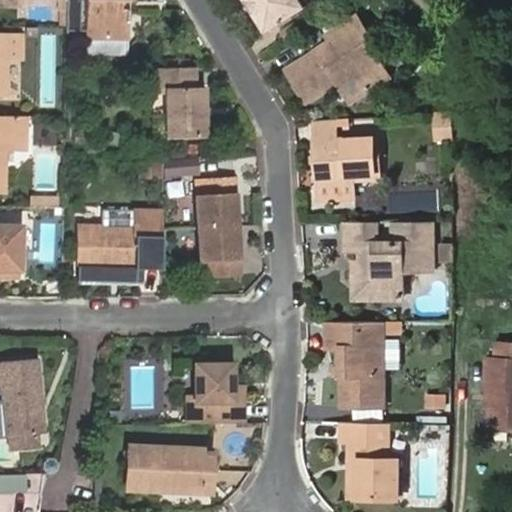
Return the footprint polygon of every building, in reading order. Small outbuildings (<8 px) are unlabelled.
[(122,0),(86,0),(85,35),(104,37),(129,38),(130,8),(123,8),(122,0)] [(256,0),(249,0),(257,12),(261,7),(256,0)] [(256,0),(261,7),(257,12),(267,28),(305,4),(303,2),(307,0),(256,0)] [(359,75),(368,89),(391,75),(364,32),(368,29),(359,13),(329,32),(333,39),(288,67),(308,100),(341,80),(338,75),(348,70),(353,73),(359,75)] [(0,92),(4,93),(5,57),(22,57),(23,35),(0,34),(0,92)] [(129,51),(129,38),(104,37),(103,50),(129,51)] [(195,65),(149,66),(150,87),(165,87),(165,136),(205,135),(204,86),(196,86),(195,65)] [(352,99),(368,89),(359,75),(353,73),(348,70),(338,75),(341,80),(352,99)] [(456,111),(437,112),(438,139),(455,138),(456,111)] [(25,115),(0,114),(0,189),(5,189),(6,147),(24,147),(25,115)] [(337,138),(337,119),(316,120),(317,139),(337,138)] [(317,156),(318,165),(319,180),(344,179),(380,178),(379,137),(337,138),(317,139),(317,156)] [(203,142),(187,143),(187,152),(204,151),(203,142)] [(58,192),(61,147),(36,145),(33,190),(58,192)] [(144,177),(161,177),(161,159),(144,159),(144,177)] [(175,159),(175,173),(197,172),(197,159),(175,159)] [(196,196),(198,227),(231,225),(230,214),(237,213),(236,178),(208,179),(209,195),(196,196)] [(344,188),(344,179),(319,180),(319,189),(344,188)] [(30,198),(29,207),(55,207),(55,198),(30,198)] [(107,224),(79,224),(79,267),(112,268),(136,268),(161,268),(162,210),(137,210),(137,225),(107,224)] [(137,210),(107,210),(107,224),(137,225),(137,210)] [(230,214),(231,225),(238,225),(237,213),(230,214)] [(378,222),(346,222),(347,249),(362,249),(362,260),(362,271),(354,279),(355,298),(405,298),(405,271),(436,270),(435,221),(394,221),(394,241),(378,241),(378,222)] [(0,268),(20,268),(21,226),(0,224),(0,268)] [(231,225),(198,227),(199,259),(212,258),(213,273),(240,273),(238,239),(231,239),(231,225)] [(453,261),(454,246),(444,246),(444,261),(453,261)] [(0,277),(20,278),(20,268),(0,268),(0,277)] [(136,276),(136,268),(112,268),(112,275),(136,276)] [(384,321),(326,322),(326,346),(343,347),(343,366),(343,375),(343,407),(385,406),(384,321)] [(495,340),(494,357),(503,358),(504,340),(495,340)] [(511,340),(504,340),(503,358),(511,358),(511,340)] [(0,405),(0,408),(0,407),(0,435),(7,435),(39,432),(46,431),(40,357),(0,360),(0,405)] [(484,404),(492,405),(492,391),(492,385),(494,357),(487,357),(484,404)] [(492,391),(492,405),(491,422),(496,422),(511,422),(511,358),(503,358),(494,357),(492,385),(492,391)] [(180,364),(181,421),(189,421),(188,396),(196,396),(196,364),(180,364)] [(188,396),(189,421),(246,421),(246,393),(233,393),(233,383),(233,364),(196,364),(196,396),(188,396)] [(343,375),(343,366),(333,366),(333,375),(343,375)] [(246,383),(233,383),(233,393),(246,393),(246,383)] [(425,392),(424,410),(446,410),(446,392),(425,392)] [(389,422),(343,422),(343,440),(350,440),(350,457),(359,458),(359,497),(400,498),(400,459),(389,458),(389,422)] [(511,430),(511,422),(496,422),(495,430),(511,430)] [(39,432),(7,435),(9,448),(40,444),(39,432)] [(205,469),(211,469),(212,448),(129,445),(127,487),(161,488),(162,482),(204,484),(205,469)] [(350,497),(359,497),(359,458),(350,457),(350,497)] [(210,491),(211,469),(205,469),(204,484),(162,482),(161,488),(210,491)] [(0,472),(0,490),(25,489),(25,471),(0,472)]
